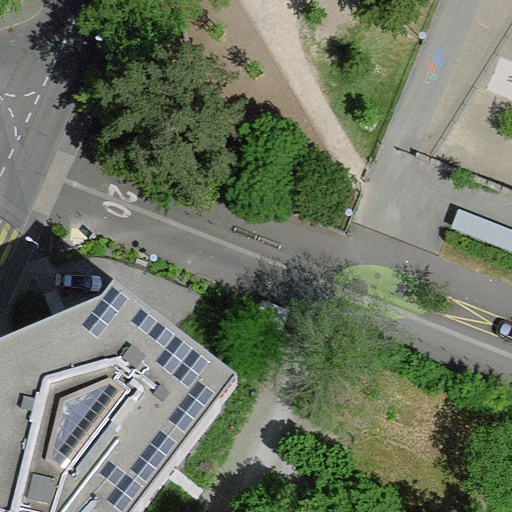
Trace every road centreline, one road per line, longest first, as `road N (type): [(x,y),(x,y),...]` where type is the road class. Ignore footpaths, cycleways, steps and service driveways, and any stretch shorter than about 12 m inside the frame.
road 1 (residential): [(20,137),(511,352)]
road 2 (residential): [(91,0),(20,137)]
